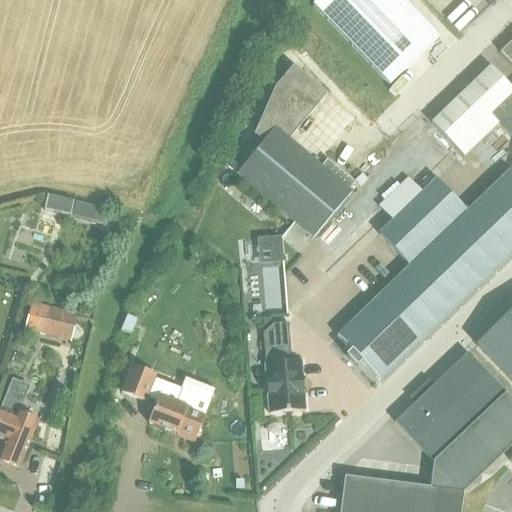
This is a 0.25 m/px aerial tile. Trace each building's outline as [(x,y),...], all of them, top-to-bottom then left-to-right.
[(437,39),(399,0),(318,0),(312,7),(388,86),(437,39)] [(511,42),(499,55),(511,68),(511,42)] [(319,168),(287,141),(326,95),(292,66),(273,88),(252,135),(262,143),(235,175),(312,240),(350,194),(347,191),(353,184),(326,160),(319,168)] [(511,91),(489,67),(469,87),(493,111),(511,92),(511,91)] [(469,87),(450,105),(483,139),(498,124),(489,115),(493,111),(469,87)] [(511,92),(493,111),(489,115),(498,124),(511,138),(511,92)] [(483,139),(450,105),(430,124),(463,158),(483,139)] [(511,173),(509,171),(466,212),(435,180),(377,235),(408,268),(335,337),(378,381),(511,251),(511,173)] [(96,206),(73,201),(73,200),(47,195),(44,208),(94,219),(96,206)] [(280,239),(258,241),(259,252),(270,251),(270,263),(281,262),(282,262),(280,239)] [(247,306),(269,304),(266,276),(243,278),(247,306)] [(31,304),(24,331),(57,339),(64,312),(31,304)] [(511,309),(475,346),(490,361),(511,339),(511,309)] [(126,317),(119,334),(130,338),(136,321),(126,317)] [(300,362),(290,363),(287,324),(272,325),(262,335),(264,365),(268,415),(304,412),(300,362)] [(511,339),(490,361),(505,377),(511,369),(511,339)] [(428,489),(462,493),(511,446),(511,403),(466,354),(393,423),(432,463),(428,489)] [(146,399),(155,402),(147,424),(176,435),(177,433),(195,440),(213,391),(184,379),(180,390),(154,379),(155,376),(131,367),(120,394),(144,403),(146,399)] [(0,461),(18,469),(36,426),(38,420),(18,412),(28,387),(11,380),(0,406),(0,440),(3,442),(0,450),(0,461)] [(36,502),(44,468),(29,465),(21,498),(36,502)] [(343,478),(338,511),(459,511),(462,493),(428,489),(343,478)]
